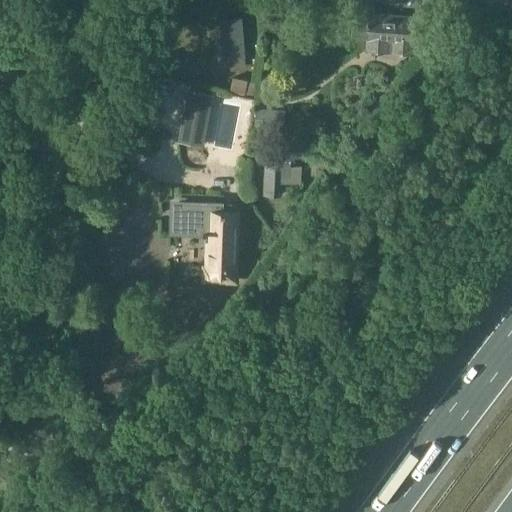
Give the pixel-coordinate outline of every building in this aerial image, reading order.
[(370,38),(369,50),(414,53),(417,18),(372,14),(370,38)] [(225,69),(246,67),(242,17),(221,18),(225,69)] [(247,80),(233,77),(230,90),(245,93),(247,80)] [(214,94),(206,93),(187,89),(178,141),(183,142),(204,146),(214,94)] [(255,125),(283,126),(284,111),(256,110),(255,125)] [(265,163),(264,194),(280,195),(281,182),(300,182),(300,167),(289,166),(289,164),(265,163)] [(206,281),(235,282),(238,203),(224,203),(224,200),(171,199),(170,233),(206,234),(206,235),(209,235),(208,247),(210,247),(209,270),(206,269),(206,281)]
